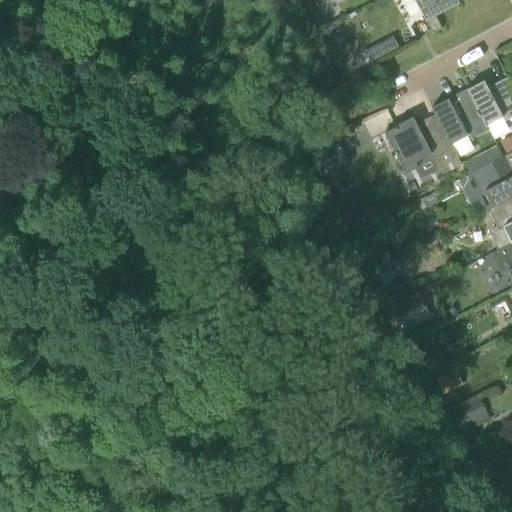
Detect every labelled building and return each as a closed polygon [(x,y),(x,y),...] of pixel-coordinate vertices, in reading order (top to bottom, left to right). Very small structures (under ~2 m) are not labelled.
[(415,0),(425,20),(426,20),(436,15),(460,2),(458,0),(415,0)] [(436,15),(426,20),(433,33),(442,28),(436,15)] [(370,62),(399,47),(393,36),(365,51),(370,62)] [(468,88),(487,125),(503,116),(505,121),(511,117),(511,84),(507,75),(495,83),(498,87),(492,91),(491,91),(485,80),(468,88)] [(489,129),(487,125),(468,88),(456,94),(461,102),(454,106),(449,98),(432,107),(436,114),(451,143),(467,134),(469,139),(489,129)] [(451,143),(436,114),(425,120),(428,125),(420,129),(413,116),(385,132),(407,171),(414,168),(420,179),(459,159),(451,143)] [(332,133),(307,146),(316,163),(342,150),(332,133)] [(511,150),(511,135),(501,141),(507,153),(511,150)] [(488,154),(492,162),(503,156),(499,148),(488,154)] [(493,205),(493,207),(511,196),(511,169),(505,156),(471,173),(480,191),(471,196),(479,212),(493,205)] [(511,196),(493,207),(489,209),(499,229),(504,226),(511,242),(511,241),(511,196)] [(395,302),(407,289),(399,281),(386,293),(395,302)] [(408,328),(431,317),(419,292),(395,303),(408,328)] [(440,366),(435,356),(425,361),(430,371),(440,366)] [(463,384),(455,370),(436,380),(444,395),(463,385),(463,384)] [(480,398),(452,412),(461,432),(490,418),(480,398)] [(486,476),(495,472),(491,463),(482,467),(486,476)] [(494,511),(508,511),(505,505),(511,502),(505,489),(485,497),(492,511),(494,511)]
